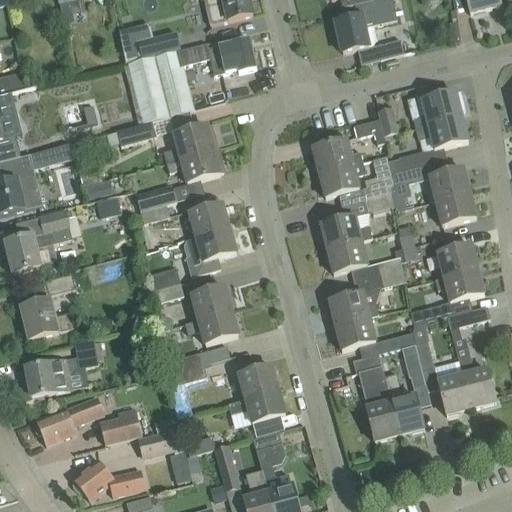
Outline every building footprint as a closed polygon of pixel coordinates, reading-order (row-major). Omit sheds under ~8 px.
[(0,0),(0,10),(9,8),(6,0),(0,0)] [(59,0),(61,9),(86,3),(84,0),(59,0)] [(211,29),(233,24),(253,19),(248,0),(204,0),(206,6),(211,29)] [(330,0),(331,4),(340,2),(342,11),(375,4),(373,0),(330,0)] [(465,0),(470,18),(501,10),(498,0),(465,0)] [(358,20),(336,25),(343,57),(358,54),(369,51),(373,50),(377,42),(375,29),(382,27),(398,24),(392,1),(355,9),(358,20)] [(152,42),(138,45),(142,62),(181,53),(177,36),(152,42)] [(188,52),(130,67),(130,69),(143,124),(144,126),(144,127),(152,124),(169,120),(190,114),(192,114),(182,70),(210,63),(214,80),(238,74),(239,77),(257,73),(257,72),(263,71),(259,55),(253,57),(250,43),(209,53),(208,47),(188,52)] [(381,64),(404,58),(400,43),(377,49),(381,64)] [(0,81),(0,97),(9,95),(10,96),(25,92),(22,77),(0,81)] [(46,106),(89,94),(85,80),(42,92),(46,106)] [(414,123),(416,133),(462,121),(456,96),(437,101),(435,91),(419,95),(426,120),(414,123)] [(0,166),(20,160),(15,138),(19,137),(15,118),(12,105),(10,96),(9,95),(0,97),(0,166)] [(93,109),(84,111),(88,128),(98,125),(93,109)] [(396,133),(391,112),(379,116),(381,123),(386,141),(395,139),(395,138),(397,137),(396,133)] [(468,146),(462,121),(416,133),(419,144),(431,141),(434,154),(468,146)] [(386,141),(381,123),(354,130),(357,142),(375,138),(377,148),(386,146),(386,141)] [(144,127),(117,135),(121,147),(122,150),(156,140),(152,124),(144,127)] [(207,131),(207,130),(175,139),(178,152),(164,156),(167,167),(214,154),(211,144),(213,143),(215,140),(213,132),(210,130),(207,131)] [(350,158),(347,144),(313,153),(319,178),(364,167),(361,156),(350,158)] [(217,164),(214,154),(167,167),(170,177),(184,174),(188,188),(221,179),(220,177),(223,177),(225,174),(222,165),(219,163),(217,164)] [(391,178),(423,170),(427,169),(423,155),(399,162),(399,163),(388,166),(391,178)] [(32,159),(1,167),(6,188),(0,188),(0,219),(25,214),(24,213),(44,208),(32,159)] [(391,178),(388,166),(387,161),(373,164),(375,173),(377,181),(365,184),(366,192),(364,192),(367,204),(366,205),(392,198),(390,191),(393,190),(391,178)] [(325,202),(345,197),(359,193),(356,181),(366,179),(364,167),(319,178),(325,202)] [(396,215),(406,213),(401,196),(410,194),(408,188),(426,183),(423,170),(391,178),(393,190),(390,191),(392,198),(395,211),(396,215)] [(437,205),(470,197),(464,173),(431,181),(437,205)] [(142,216),(168,209),(176,206),(172,189),(137,199),(138,203),(142,216)] [(444,230),(457,227),(476,222),(470,197),(437,205),(444,230)] [(369,217),(395,211),(392,198),(366,205),(369,217)] [(97,205),(101,222),(120,217),(116,201),(97,205)] [(196,243),(230,233),(223,208),(190,218),(196,243)] [(145,228),(171,220),(168,209),(142,216),(145,228)] [(19,242),(5,246),(13,277),(33,272),(42,270),(58,266),(53,249),(73,244),(72,241),(67,221),(66,216),(60,217),(40,222),(44,236),(19,242)] [(341,224),(321,229),(327,254),(363,245),(372,242),(369,230),(359,232),(356,220),(341,224)] [(230,233),(196,243),(187,245),(187,247),(185,248),(185,252),(193,280),(220,273),(218,262),(236,257),(230,233)] [(400,241),(403,253),(416,250),(413,238),(400,241)] [(363,245),(327,254),(334,278),(357,273),(369,269),(363,245)] [(444,282),(478,273),(472,249),(438,258),(444,282)] [(419,263),(416,250),(403,253),(405,260),(404,260),(406,265),(402,266),(402,267),(407,266),(407,265),(419,263)] [(404,260),(374,268),(377,281),(404,274),(402,267),(402,266),(406,265),(404,260)] [(484,298),(478,273),(444,282),(436,284),(439,295),(447,293),(450,307),(484,298)] [(167,274),(151,279),(156,294),(171,290),(167,274)] [(404,274),(377,281),(380,293),(407,286),(404,274)] [(50,301),(76,294),(72,279),(46,286),(50,301)] [(159,308),(185,300),(181,287),(171,290),(156,294),(159,308)] [(199,325),(232,316),(225,291),(192,300),(199,325)] [(349,301),(329,306),(336,330),(370,321),(379,319),(376,308),(367,310),(364,297),(358,299),(349,301)] [(54,319),(51,305),(41,307),(22,312),(30,344),(58,336),(58,335),(75,331),(71,315),(54,319)] [(415,330),(428,326),(447,321),(444,308),(411,316),(414,330),(415,330)] [(462,343),(459,331),(490,323),(487,311),(449,320),(459,362),(458,363),(459,365),(472,413),(496,407),(487,373),(475,376),(466,342),(462,343)] [(206,349),(219,345),(238,340),(232,316),(199,325),(206,349)] [(370,321),(336,330),(342,355),(361,350),(376,346),(370,321)] [(426,334),(428,326),(415,330),(413,337),(416,348),(428,394),(439,391),(447,419),(472,413),(459,365),(435,371),(428,346),(430,346),(426,334)] [(390,355),(403,352),(416,348),(413,337),(387,343),(390,355)] [(95,347),(95,344),(76,347),(78,363),(68,363),(69,364),(46,368),(26,371),(28,384),(23,385),(26,405),(44,402),(44,399),(73,395),(71,379),(86,376),(86,372),(99,370),(98,364),(105,363),(102,346),(95,347)] [(416,348),(403,352),(415,398),(416,400),(428,397),(427,394),(428,394),(416,348)] [(174,376),(204,369),(201,357),(171,365),(174,376)] [(366,412),(375,446),(400,440),(385,380),(379,358),(354,365),(357,379),(359,378),(367,412),(366,412)] [(174,376),(171,365),(162,368),(178,423),(193,419),(184,388),(208,381),(204,369),(174,376)] [(246,403),(279,395),(272,370),(239,379),(246,403)] [(385,380),(400,440),(424,433),(416,400),(415,398),(402,401),(397,377),(385,380)] [(285,419),(279,395),(246,403),(228,408),(231,419),(249,415),(252,428),(285,419)] [(36,425),(46,450),(77,437),(74,431),(104,419),(99,405),(89,409),(88,406),(67,414),(66,413),(36,425)] [(106,450),(143,441),(137,418),(136,413),(118,417),(120,424),(101,429),(106,450)] [(183,447),(180,435),(140,444),(144,463),(175,455),(174,449),(183,447)] [(279,435),(254,442),(257,455),(268,452),(283,448),(279,435)] [(190,460),(216,453),(212,440),(187,447),(190,460)] [(228,450),(216,453),(223,479),(227,496),(226,496),(227,499),(230,511),(272,511),(265,485),(262,475),(247,479),(253,501),(244,504),(241,492),(240,493),(235,475),(228,450)] [(114,483),(99,464),(73,484),(90,505),(110,489),(113,500),(145,492),(141,477),(114,483)] [(276,482),(265,485),(272,511),(298,511),(293,489),(292,490),(288,478),(276,482)] [(400,490),(422,492),(423,480),(401,478),(400,490)] [(152,511),(150,501),(127,507),(128,511),(152,511)]
